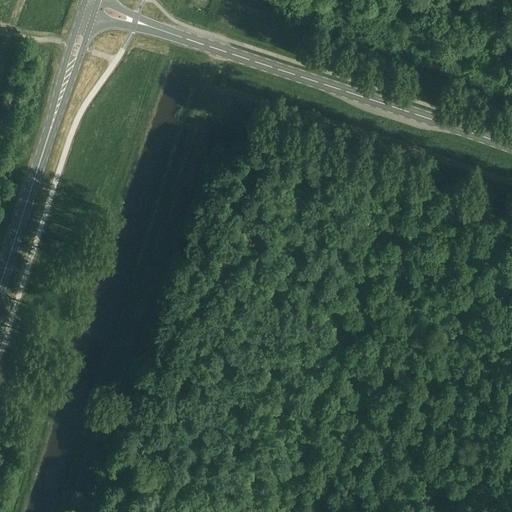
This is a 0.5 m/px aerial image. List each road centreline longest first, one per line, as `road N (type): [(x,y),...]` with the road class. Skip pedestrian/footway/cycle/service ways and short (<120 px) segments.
road 1 (track): [(62,511),(192,107),(221,51)]
road 2 (tertiary): [(511,147),(89,9)]
road 3 (secondary): [(0,294),(89,9)]
